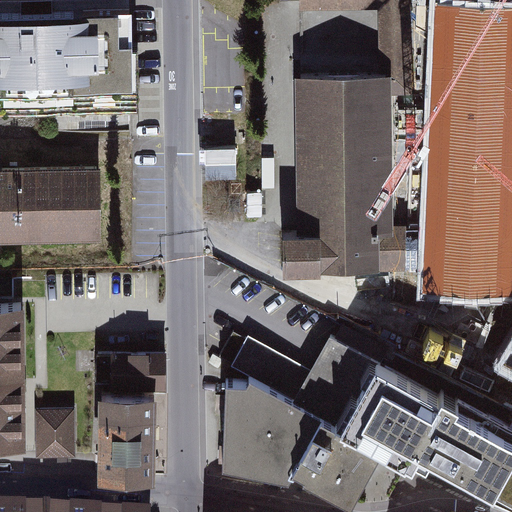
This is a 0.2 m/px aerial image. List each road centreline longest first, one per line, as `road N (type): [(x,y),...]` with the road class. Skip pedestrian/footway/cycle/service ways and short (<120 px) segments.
road 1 (residential): [(187,496),(177,0)]
road 2 (residential): [(187,496),(0,484)]
